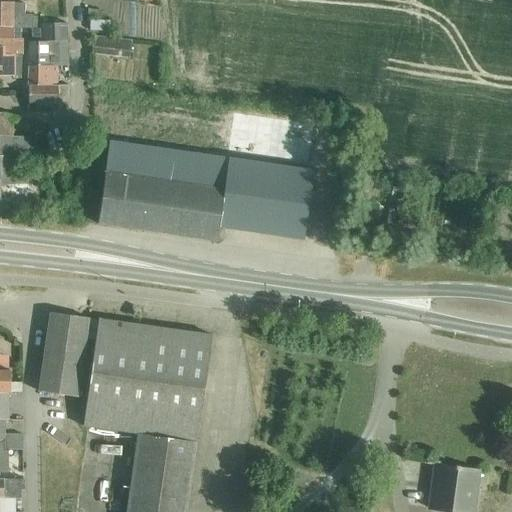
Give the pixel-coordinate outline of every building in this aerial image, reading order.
[(0,3),(0,27),(10,28),(24,29),(32,29),(32,16),(24,15),(24,4),(0,3)] [(91,32),(108,32),(108,19),(91,19),(91,32)] [(40,24),(41,42),(67,42),(66,23),(40,24)] [(0,47),(3,47),(3,56),(22,55),(22,33),(10,33),(10,28),(0,27),(0,47)] [(129,59),(131,40),(93,36),(91,55),(129,59)] [(29,42),(29,67),(60,66),(68,66),(67,42),(41,42),(29,42)] [(3,47),(0,47),(0,76),(13,76),(13,79),(21,79),(22,55),(3,56),(3,47)] [(29,67),(28,86),(56,86),(56,85),(57,72),(60,73),(60,66),(29,67)] [(56,86),(28,86),(28,104),(67,104),(69,85),(56,85),(56,86)] [(0,112),(0,135),(11,136),(12,136),(12,123),(16,123),(16,118),(12,118),(12,115),(1,113),(0,112)] [(63,140),(85,143),(87,130),(66,127),(63,140)] [(0,156),(15,156),(34,157),(34,136),(12,136),(11,136),(0,135),(0,156)] [(303,240),(312,171),(109,142),(97,224),(217,241),(219,227),(303,240)] [(15,156),(0,156),(0,186),(0,185),(14,185),(15,156)] [(38,392),(77,398),(88,318),(50,313),(38,392)] [(137,434),(136,443),(149,444),(150,436),(197,442),(212,336),(98,320),(83,426),(137,434)] [(0,392),(8,393),(21,393),(21,383),(10,383),(10,371),(0,370),(0,392)] [(0,392),(0,419),(4,420),(8,420),(8,393),(0,392)] [(0,441),(4,442),(3,450),(7,450),(23,450),(23,435),(4,435),(4,420),(0,419),(0,441)] [(136,443),(126,511),(186,511),(197,442),(150,436),(149,444),(136,443)] [(429,509),(451,511),(472,511),(476,489),(471,488),(474,470),(459,468),(459,466),(455,466),(455,468),(435,465),(429,509)] [(0,497),(15,498),(20,498),(20,490),(23,490),(23,480),(0,479),(0,497)] [(0,497),(0,511),(14,511),(15,498),(0,497)]
